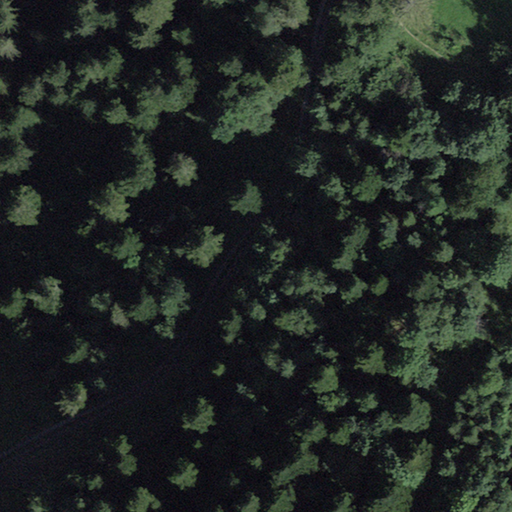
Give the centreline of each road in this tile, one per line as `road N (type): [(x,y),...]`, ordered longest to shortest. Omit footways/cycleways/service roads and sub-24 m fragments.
road 1 (track): [(0,460),(137,393),(189,334),(294,162),(321,0)]
road 2 (track): [(511,307),(458,399),(418,511)]
road 3 (track): [(394,0),(413,31),(511,123)]
